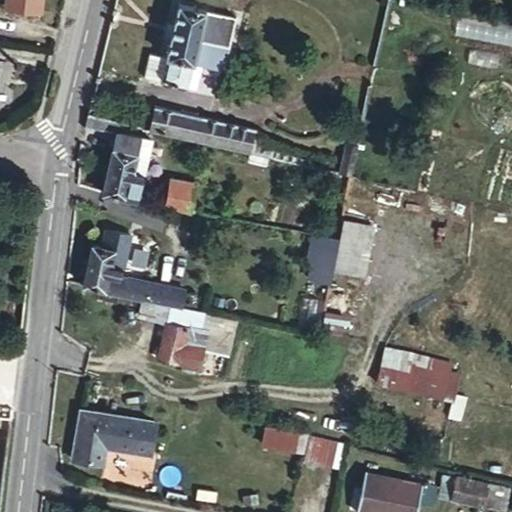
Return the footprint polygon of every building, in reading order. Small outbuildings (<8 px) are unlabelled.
[(179,0),(172,35),(165,71),(193,77),(209,0),(179,0)] [(141,64),(165,71),(172,35),(148,30),(141,64)] [(160,94),(156,115),(161,116),(159,123),(248,144),(255,116),(160,94)] [(93,99),(88,119),(119,125),(119,122),(122,106),(93,99)] [(119,125),(104,179),(143,189),(157,130),(119,122),(119,125)] [(348,168),(364,172),(369,137),(354,133),(348,168)] [(170,194),(197,201),(202,184),(194,184),(198,172),(179,166),(170,194)] [(95,227),(87,272),(146,289),(190,302),(195,283),(127,263),(134,221),(108,214),(107,229),(95,227)] [(340,222),(354,224),(356,215),(340,215),(340,222)] [(323,245),(349,250),(354,224),(340,222),(326,219),(326,228),(323,245)] [(190,302),(146,289),(143,304),(168,312),(160,349),(179,354),(178,364),(200,371),(211,338),(205,332),(211,308),(190,302)] [(377,386),(456,400),(463,363),(384,348),(377,386)] [(86,393),(74,446),(105,455),(111,431),(151,439),(157,412),(86,393)] [(307,450),(319,452),(324,423),(312,420),(307,450)] [(343,458),(348,429),(324,423),(319,452),(343,458)] [(265,427),(263,445),(295,449),(298,431),(265,427)] [(382,462),(374,503),(420,511),(426,511),(435,473),(382,462)] [(503,509),(504,502),(499,501),(502,483),(456,476),(452,500),(503,509)]
